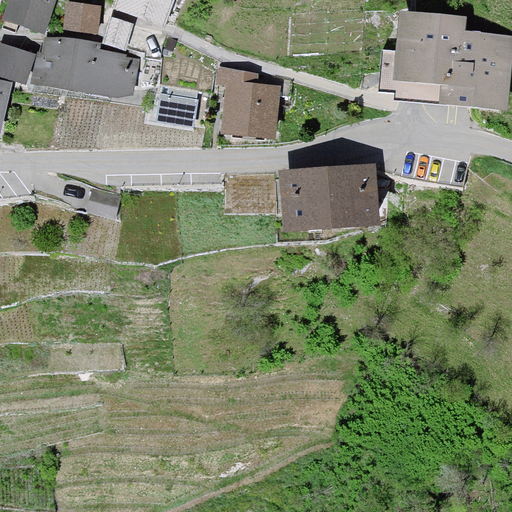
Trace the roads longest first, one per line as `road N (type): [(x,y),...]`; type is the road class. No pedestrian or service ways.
road 1 (unclassified): [(0,170),(243,167),(400,136)]
road 2 (residential): [(400,136),(396,116),(345,93),(220,58),(110,8)]
